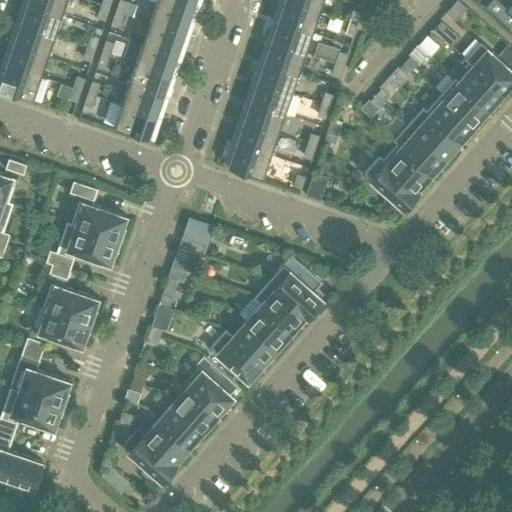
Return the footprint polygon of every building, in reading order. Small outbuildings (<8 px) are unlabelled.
[(22,0),(22,1),(62,14),(66,0),(22,0)] [(121,0),(119,0),(116,10),(124,13),(128,2),(121,0)] [(156,0),(156,1),(197,15),(197,14),(201,0),(156,0)] [(278,0),(273,17),(273,18),(313,31),(320,11),(287,0),(278,0)] [(287,0),(320,11),(323,0),(287,0)] [(16,20),(15,21),(55,35),(62,14),(22,1),(16,20)] [(156,1),(149,21),(190,35),(190,34),(197,15),(156,1)] [(109,8),(101,5),(97,16),(105,18),(109,8)] [(124,13),(116,10),(112,21),(120,23),(124,13)] [(352,10),(349,21),(357,24),(361,13),(352,10)] [(320,11),(317,27),(339,32),(343,16),(320,11)] [(266,37),(266,38),(306,52),(313,31),(273,18),(273,19),(266,37)] [(434,28),(433,29),(452,45),(460,37),(441,20),(440,21),(434,28)] [(9,41),(8,42),(48,55),(55,35),(15,21),(15,22),(9,41)] [(149,21),(142,42),(183,56),(183,54),(190,36),(190,35),(149,21)] [(357,24),(349,21),(345,32),(353,35),(357,24)] [(452,45),(433,29),(428,35),(436,43),(441,37),(452,46),(452,45)] [(90,35),(87,45),(95,48),(99,38),(90,35)] [(259,58),(259,59),(299,72),(306,52),(266,38),(266,39),(259,58)] [(105,40),(102,51),(110,53),(114,43),(105,40)] [(480,41),(465,58),(504,92),(511,82),(511,68),(508,65),(497,56),(480,41)] [(2,61),(1,62),(48,78),(41,75),(48,55),(8,42),(2,61)] [(142,42),(135,62),(176,76),(176,75),(183,56),(142,42)] [(95,48),(87,45),(83,56),(91,59),(95,48)] [(110,53),(102,51),(98,61),(106,64),(110,53)] [(338,51),(335,62),(343,65),(347,54),(338,51)] [(410,55),(404,61),(413,69),(415,66),(418,63),(415,60),(410,55)] [(455,77),(489,108),(496,101),(504,92),(465,58),(468,62),(472,65),(459,80),(455,77)] [(252,78),(252,79),(292,93),(299,72),(259,59),(252,78)] [(413,69),(404,61),(399,67),(408,75),(413,69)] [(48,78),(1,62),(1,63),(0,65),(0,86),(41,100),(47,80),(48,78)] [(135,62),(128,83),(169,97),(169,95),(176,77),(176,76),(135,62)] [(343,65),(335,62),(331,73),(339,76),(343,65)] [(76,76),(73,87),(81,90),(84,79),(76,76)] [(455,77),(440,93),(475,124),(489,108),(455,77)] [(245,99),(285,113),(292,93),(252,79),(252,80),(245,99)] [(91,81),(88,92),(96,94),(100,84),(91,81)] [(128,83),(121,103),(162,117),(162,116),(169,97),(128,83)] [(81,90),(73,87),(69,97),(77,100),(81,90)] [(381,88),(376,94),(384,101),(389,95),(381,88)] [(96,94),(88,92),(84,102),(92,105),(96,94)] [(325,92),(321,103),(329,106),(333,95),(325,92)] [(423,106),(422,106),(461,140),(475,124),(440,93),(426,109),(423,106)] [(384,101),(376,94),(370,100),(379,107),(384,101)] [(238,119),(238,120),(278,134),(285,113),(245,99),(245,100),(238,119)] [(162,117),(121,103),(114,125),(154,139),(162,117)] [(329,106),(321,103),(317,114),(325,116),(329,106)] [(415,114),(408,122),(415,129),(446,156),(461,140),(422,106),(415,114)] [(332,117),(329,124),(340,128),(342,121),(332,117)] [(231,140),(271,154),(278,134),(238,120),(238,121),(231,140)] [(408,122),(394,138),(415,158),(432,172),(446,156),(415,129),(408,122)] [(340,128),(329,124),(326,132),(337,136),(340,128)] [(310,133),(307,144),(315,147),(319,136),(310,133)] [(380,154),(379,155),(415,186),(419,189),(418,188),(432,172),(415,158),(394,138),(393,139),(397,142),(383,157),(380,154)] [(271,154),(231,140),(231,141),(224,162),(263,176),(271,154)] [(315,147),(307,144),(303,154),(311,157),(315,147)] [(415,186),(379,155),(364,172),(404,206),(405,205),(407,207),(414,198),(412,197),(415,193),(419,189),(415,186)] [(6,166),(23,172),(26,163),(9,157),(6,166)] [(0,198),(13,203),(13,202),(9,200),(16,177),(0,171),(0,198)] [(293,185),(301,187),(305,177),(296,174),(293,185)] [(70,191),(94,198),(97,187),(74,179),(70,191)] [(13,203),(0,198),(0,242),(5,244),(9,233),(3,230),(4,226),(5,226),(13,203)] [(67,220),(67,221),(121,240),(125,228),(122,227),(126,215),(79,199),(72,222),(67,220)] [(212,224),(189,216),(182,235),(206,243),(212,224)] [(121,240),(67,221),(59,244),(59,245),(58,249),(57,249),(56,251),(50,249),(47,259),(70,267),(74,257),(73,257),(76,250),(110,262),(114,250),(118,251),(121,240)] [(182,235),(178,246),(202,254),(206,243),(182,235)] [(174,253),(170,266),(187,271),(191,273),(197,253),(202,254),(178,246),(176,254),(174,253)] [(70,267),(47,259),(46,260),(53,262),(49,271),(66,277),(70,267)] [(283,263),(268,280),(307,315),(314,308),(316,309),(323,301),(321,299),(322,298),(305,282),(306,280),(296,271),(295,273),(283,263)] [(168,276),(165,284),(176,288),(179,280),(183,281),(187,271),(170,266),(166,276),(168,276)] [(268,280),(254,296),(292,330),(306,314),(307,315),(268,280)] [(51,281),(43,305),(93,322),(97,311),(94,310),(98,297),(51,281)] [(176,288),(165,284),(163,292),(173,295),(176,288)] [(253,297),(239,312),(278,346),(292,330),(254,296),(253,297)] [(380,304),(384,308),(385,308),(390,302),(385,297),(384,297),(380,303),(380,304)] [(93,322),(43,305),(41,304),(33,328),(82,345),(86,333),(89,334),(93,322)] [(226,328),(225,328),(253,353),(263,362),(272,353),(278,346),(239,312),(246,319),(233,334),(226,328)] [(155,315),(152,325),(162,328),(166,329),(169,320),(155,315)] [(152,325),(149,332),(160,336),(162,328),(152,325)] [(253,353),(225,328),(210,345),(219,353),(248,379),(263,362),(253,353)] [(160,336),(149,332),(146,340),(157,344),(160,336)] [(27,335),(24,345),(42,351),(45,341),(27,335)] [(42,351),(24,345),(21,353),(21,354),(38,360),(41,353),(42,351)] [(22,354),(11,385),(10,386),(65,405),(69,393),(66,392),(70,380),(36,368),(38,360),(22,354)] [(199,365),(184,382),(219,412),(234,395),(199,365)] [(135,373),(132,380),(143,384),(146,376),(135,373)] [(143,384),(132,380),(130,388),(141,392),(143,384)] [(187,386),(173,401),(204,429),(219,412),(184,382),(187,386)] [(0,415),(0,428),(13,433),(17,422),(19,415),(54,427),(58,415),(61,416),(65,405),(10,386),(0,416),(0,415)] [(173,401),(159,417),(190,445),(204,429),(173,401)] [(122,411),(120,418),(130,422),(133,414),(122,411)] [(159,417),(145,433),(177,462),(177,461),(176,460),(190,445),(159,417)] [(130,422),(120,418),(117,426),(128,429),(130,422)] [(177,462),(145,433),(138,427),(123,444),(130,450),(162,479),(163,478),(163,477),(165,479),(172,471),(170,469),(176,462),(177,462)] [(13,433),(0,428),(0,476),(8,479),(8,477),(37,487),(42,472),(39,471),(42,461),(8,449),(9,445),(13,433)] [(101,474),(121,492),(130,481),(110,463),(101,474)]
